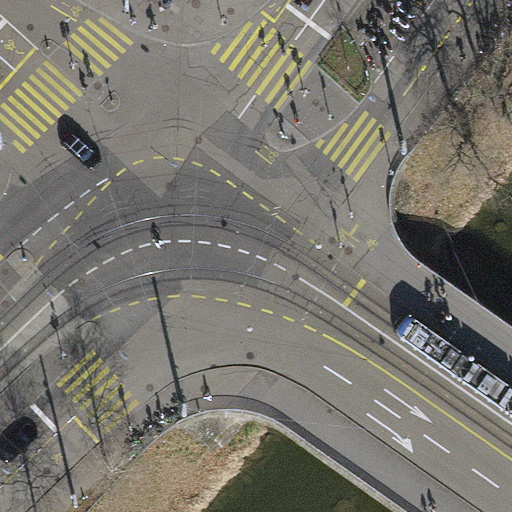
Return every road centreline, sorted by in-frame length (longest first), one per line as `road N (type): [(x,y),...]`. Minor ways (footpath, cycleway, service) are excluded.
road 1 (tertiary): [(216,302),(511,494)]
road 2 (tertiary): [(0,479),(90,390),(216,302)]
road 3 (residential): [(325,0),(262,63),(149,149)]
road 4 (tertiary): [(0,17),(149,149)]
road 5 (tertiary): [(149,149),(0,244)]
road 6 (tertiary): [(149,149),(216,302)]
